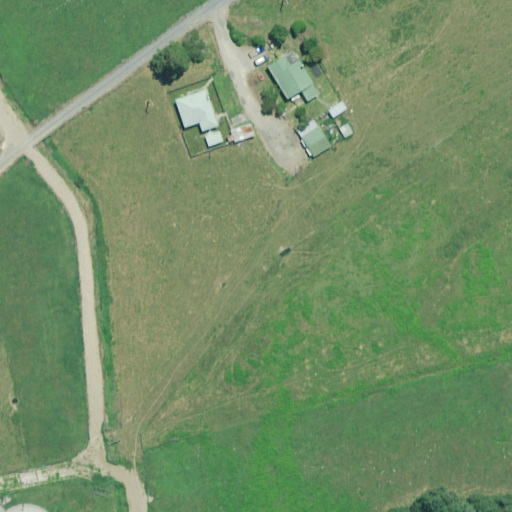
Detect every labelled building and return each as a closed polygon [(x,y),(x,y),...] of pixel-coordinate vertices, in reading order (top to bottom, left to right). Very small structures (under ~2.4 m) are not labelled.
[(295,49),(266,68),(287,101),(299,94),(304,103),(310,99),(313,105),(325,97),(295,49)] [(213,111),(209,100),(207,91),(176,101),(185,128),(199,124),(202,132),(218,127),(213,111)] [(220,97),(209,100),(213,111),(223,108),(220,97)] [(348,110),(343,102),(328,110),(333,119),(348,110)] [(256,135),(244,105),(223,113),(235,143),(256,135)] [(317,118),(296,130),(313,160),(317,158),(320,164),(334,156),(330,149),(344,141),(334,123),(323,129),(317,118)] [(224,143),(220,132),(198,139),(202,150),(224,143)] [(254,145),(258,143),(254,137),(241,144),(245,150),(249,158),(258,152),(254,145)]
